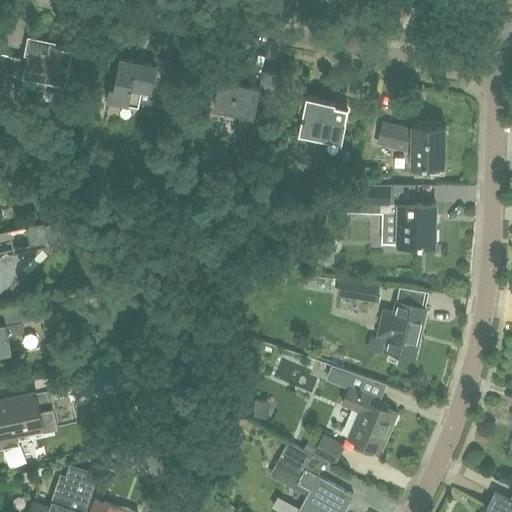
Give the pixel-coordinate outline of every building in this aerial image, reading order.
[(25,71),(22,84),(65,93),(74,49),(32,40),(27,60),(8,55),(0,53),(0,82),(2,83),(6,67),(25,71)] [(161,108),(165,84),(155,82),(158,67),(121,59),(115,89),(111,88),(108,103),(138,109),(139,104),(161,108)] [(259,87),(220,79),(214,108),(242,114),(237,138),(249,140),(253,141),(258,115),(254,114),(259,87)] [(340,143),(345,120),(343,120),(346,104),(305,96),(298,134),(340,143)] [(410,128),(382,121),(376,141),(410,150),(410,164),(442,165),(443,125),(410,124),(410,128)] [(335,211),(396,213),(395,244),(433,245),(433,205),(396,204),(390,203),(390,185),(362,184),(362,185),(351,185),(336,189),(335,211)] [(67,259),(83,247),(76,238),(60,251),(67,259)] [(0,291),(1,291),(43,247),(43,246),(0,255),(0,291)] [(369,302),(372,283),(340,278),(337,296),(369,302)] [(0,351),(12,349),(9,335),(25,331),(22,321),(62,312),(58,295),(1,307),(5,323),(0,324),(0,351)] [(413,357),(424,307),(395,301),(392,312),(382,310),(376,334),(387,337),(384,351),(413,357)] [(99,396),(132,388),(124,359),(91,366),(99,396)] [(380,401),(358,391),(365,377),(350,372),(346,381),(349,388),(343,404),(359,411),(347,438),(381,452),(397,414),(378,406),(380,401)] [(40,409),(36,392),(19,396),(21,401),(0,405),(0,437),(30,430),(31,434),(57,428),(52,406),(40,409)] [(344,446),(325,435),(323,434),(319,441),(310,437),(303,448),(334,465),(344,446)] [(276,463),(300,477),(306,468),(305,468),(312,455),(288,441),(276,463)] [(50,506),(33,500),(28,511),(84,511),(97,474),(70,464),(66,476),(61,474),(50,506)] [(343,511),(353,495),(306,468),(300,477),(297,483),(310,490),(297,511),(343,511)] [(175,469),(156,511),(158,511),(174,511),(191,477),(175,469)] [(511,511),(511,501),(493,493),(483,511),(511,511)] [(119,511),(121,508),(94,498),(89,511),(119,511)]
